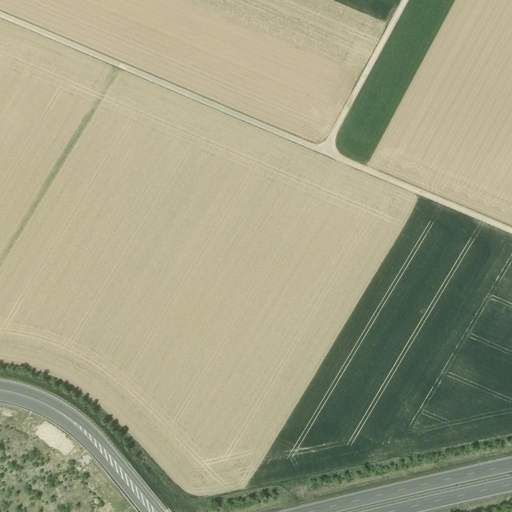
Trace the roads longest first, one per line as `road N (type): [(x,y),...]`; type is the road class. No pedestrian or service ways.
road 1 (track): [(0,18),(511,235)]
road 2 (trunk): [(511,464),(310,511)]
road 3 (trunk): [(152,511),(75,425),(0,390)]
road 4 (track): [(413,0),(330,158)]
road 5 (trunk): [(390,511),(511,483)]
